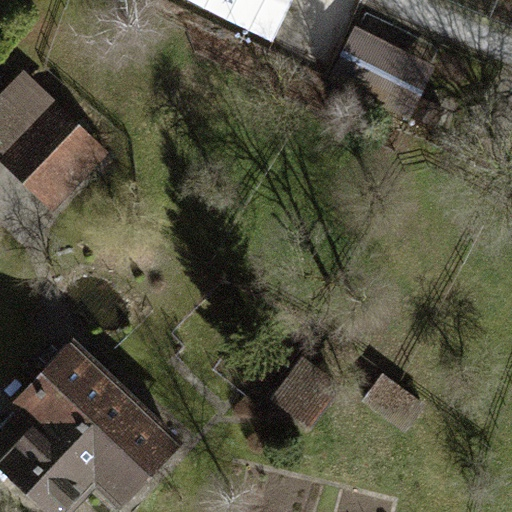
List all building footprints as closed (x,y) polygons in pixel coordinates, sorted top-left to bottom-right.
[(292,0),(186,0),(271,42),(292,0)] [(436,67),(355,28),(330,79),(410,118),(436,67)] [(109,154),(23,72),(0,95),(0,165),(51,214),(109,154)] [(2,404),(22,424),(93,421),(144,471),(177,438),(68,335),(2,404)] [(114,503),(144,471),(93,421),(22,424),(0,447),(0,473),(40,511),(45,511),(83,473),(114,503)]
